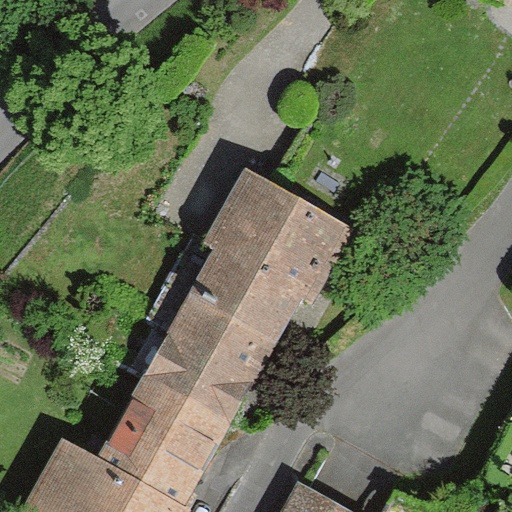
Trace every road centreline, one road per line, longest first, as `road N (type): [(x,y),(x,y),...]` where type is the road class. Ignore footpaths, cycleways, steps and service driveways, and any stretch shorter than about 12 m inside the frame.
road 1 (residential): [(511,224),(479,263),(301,417),(245,511)]
road 2 (residential): [(132,0),(0,135)]
